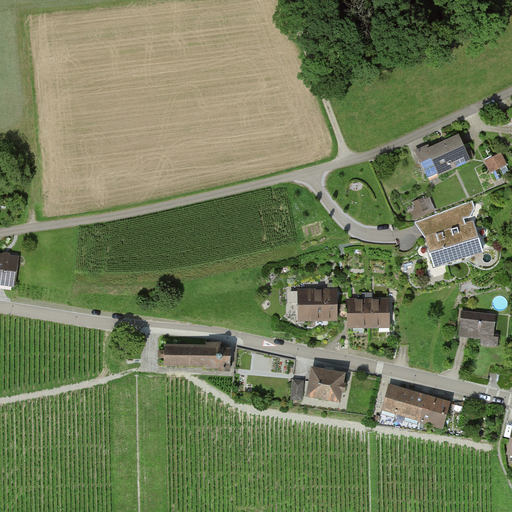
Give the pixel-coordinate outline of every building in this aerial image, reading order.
[(459,137),(430,150),(428,146),(416,152),(428,178),(469,160),(459,137)] [(501,154),(494,158),(499,168),(506,165),(501,154)] [(494,158),(487,161),(493,172),(499,168),(494,158)] [(428,196),(408,204),(413,217),(434,209),(428,196)] [(449,266),(447,260),(480,250),(472,222),(465,224),(463,218),(470,216),(474,208),(472,201),(431,216),(437,234),(428,236),(431,248),(427,249),(424,248),(422,250),(421,252),(423,254),(425,254),(428,252),(433,271),(449,266)] [(0,282),(14,284),(18,259),(6,257),(0,256),(0,282)] [(337,292),(299,292),(300,319),(337,318),(337,292)] [(389,301),(349,301),(349,326),(389,326),(389,301)] [(496,315),(462,312),(459,336),(482,338),(481,343),(498,345),(499,335),(494,335),(496,315)] [(165,345),(165,365),(207,365),(207,367),(220,367),(219,371),(230,371),(230,349),(221,348),(222,343),(207,343),(206,345),(165,345)] [(344,375),(314,369),(309,395),(339,400),(341,390),(345,391),(346,384),(342,383),(344,375)] [(304,381),(294,380),(292,399),(302,400),(304,381)] [(427,397),(390,386),(378,424),(417,430),(420,419),(427,397)] [(450,403),(427,397),(420,419),(444,425),(450,403)]
